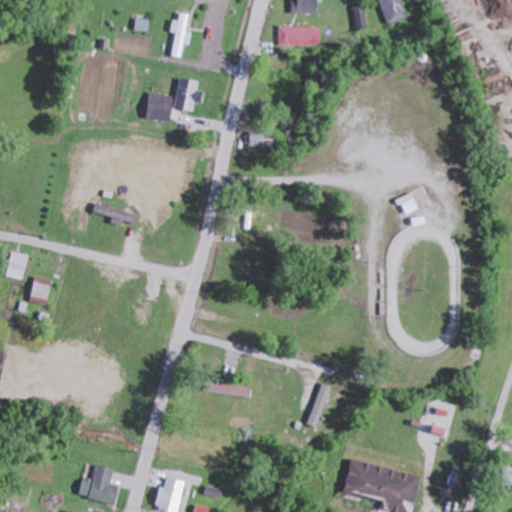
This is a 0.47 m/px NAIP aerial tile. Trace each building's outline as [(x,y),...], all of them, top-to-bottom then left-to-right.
[(314,0),(289,0),(290,13),(314,13),(314,0)] [(406,17),(400,0),(378,0),(386,24),(406,17)] [(355,25),(356,29),(366,28),(363,4),(333,8),(336,27),(355,25)] [(167,54),(178,58),(192,16),(181,12),(167,54)] [(319,45),(319,26),(278,26),(278,45),(319,45)] [(271,110),(279,74),(268,72),(260,108),(271,110)] [(173,108),(194,112),(200,81),(179,77),(173,108)] [(173,96),(148,92),(143,118),(168,123),(173,96)] [(268,147),(269,131),(248,131),(248,146),(268,147)] [(123,180),(146,197),(169,165),(145,148),(123,180)] [(242,229),(268,229),(268,204),(242,204),(242,229)] [(287,234),(296,234),(296,208),(287,208),(287,234)] [(27,254),(9,250),(4,276),(22,279),(27,254)] [(45,304),(52,280),(34,275),(27,300),(45,304)] [(258,304),(259,297),(246,294),(237,329),(251,333),(255,317),(271,321),(274,308),(258,304)] [(221,361),(203,352),(194,369),(212,378),(221,361)] [(349,396),(341,391),(318,428),(326,433),(349,396)] [(429,466),(437,468),(444,441),(437,439),(429,466)] [(409,511),(418,476),(349,459),(339,498),(356,503),(353,511),(372,511),(373,510),(382,511),(409,511)] [(77,495),(114,502),(118,486),(109,484),(112,465),(94,462),(91,480),(81,478),(77,495)] [(511,466),(503,463),(495,483),(511,488),(511,466)] [(169,511),(175,511),(184,482),(165,477),(157,509),(169,511)] [(61,511),(64,498),(44,494),(41,509),(58,511),(61,511)]
